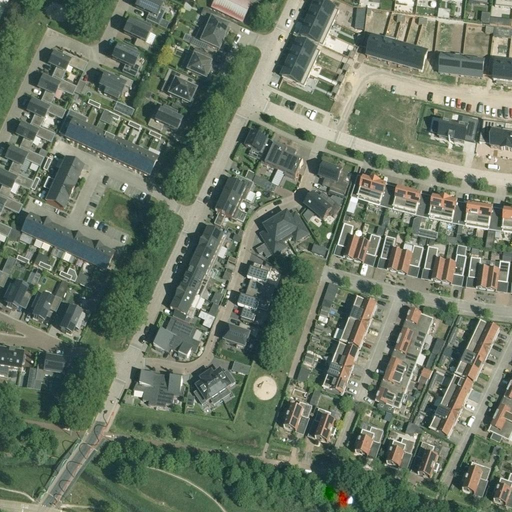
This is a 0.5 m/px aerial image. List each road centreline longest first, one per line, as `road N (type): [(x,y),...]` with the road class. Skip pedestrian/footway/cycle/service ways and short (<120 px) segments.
road 1 (residential): [(129,359),(182,368),(203,361),(255,220),(301,195),(326,132)]
road 2 (residential): [(0,145),(48,40),(97,54),(125,0)]
road 3 (residential): [(272,46),(247,38),(236,48),(166,195)]
road 4 (residential): [(336,135),(434,166),(511,179)]
road 5 (residential): [(41,511),(95,433),(129,359)]
road 6 (residential): [(400,292),(339,451)]
road 7 (residential): [(511,338),(445,489)]
road 8 (residential): [(129,359),(194,216)]
road 9 (residential): [(365,69),(511,99)]
road 10 (residential): [(194,216),(248,98)]
